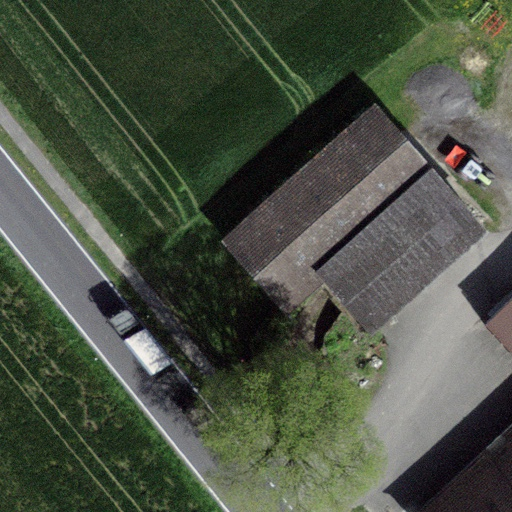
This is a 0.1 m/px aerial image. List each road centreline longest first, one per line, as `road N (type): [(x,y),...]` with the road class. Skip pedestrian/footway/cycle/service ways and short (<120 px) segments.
road 1 (secondary): [(0,189),(259,511)]
road 2 (track): [(299,511),(511,266)]
